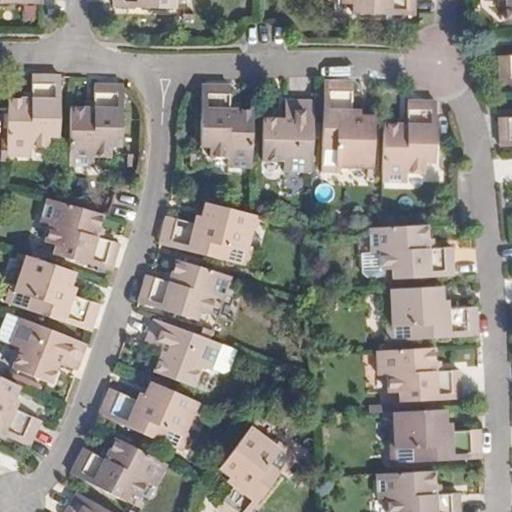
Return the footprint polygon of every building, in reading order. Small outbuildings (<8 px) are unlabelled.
[(112,0),(112,7),(172,9),(172,0),(112,0)] [(341,0),(342,5),(354,5),(354,14),(414,16),(414,0),(341,0)] [(511,0),(486,0),(487,3),(507,2),(507,23),(511,22),(511,0)] [(511,55),(500,57),(500,85),(511,84),(511,55)] [(59,138),(61,81),(33,79),(32,96),(32,103),(23,103),(7,102),(6,159),(31,159),(32,150),(49,150),(50,138),(59,138)] [(85,112),(70,112),(69,169),(91,170),(91,161),(112,160),(112,149),(121,149),(121,90),(94,89),(93,107),(93,112),(85,112)] [(357,118),(357,90),(329,89),(327,89),(326,181),(340,182),(340,176),(377,176),(378,123),(365,123),(365,118),(357,118)] [(253,176),(255,119),(241,119),(231,119),(231,112),(231,94),(202,94),(201,153),(210,153),(210,165),(229,166),(229,175),(253,176)] [(314,177),(315,107),(285,107),(285,124),(266,124),(265,166),(285,167),(284,176),(314,177)] [(438,171),(438,114),(410,113),(410,130),(410,136),(400,136),(386,136),(385,192),(410,192),(410,183),(429,184),(429,171),(438,171)] [(511,119),(501,120),(501,147),(511,146),(511,119)] [(96,238),(102,215),(48,201),(42,225),(50,227),(45,244),(57,247),(55,257),(113,272),(119,245),(96,238)] [(260,227),(209,215),(206,227),(199,225),(198,234),(171,229),(164,255),(253,278),(257,259),(253,257),(260,227)] [(433,246),(433,232),(384,235),(376,235),(377,258),(386,258),(386,276),(399,276),(399,285),(459,282),(458,256),(440,256),(433,256),(433,246)] [(91,334),(100,308),(74,299),(67,297),(70,287),(73,276),(24,260),(13,294),(28,300),(25,312),(91,334)] [(179,274),(175,286),(172,295),(166,293),(150,288),(142,314),(199,332),(201,323),(214,327),(219,310),(228,312),(235,290),(179,274)] [(172,295),(175,286),(170,284),(166,293),(172,295)] [(67,297),(74,299),(77,290),(70,287),(67,297)] [(390,349),(479,344),(478,325),(478,316),(451,317),(444,317),(444,308),(444,296),(393,298),(393,330),(390,330),(390,349)] [(85,346),(21,320),(10,347),(18,351),(11,370),(51,385),(58,367),(74,374),(85,346)] [(226,350),(160,325),(149,352),(167,360),(160,377),(199,393),(206,375),(216,378),(226,350)] [(439,371),(439,357),(383,360),(384,384),(393,384),(394,402),(407,402),(407,411),(466,408),(465,380),(446,381),(439,381),(439,371)] [(16,399),(21,388),(0,378),(0,431),(31,446),(42,422),(18,411),(22,402),(16,399)] [(190,443),(205,410),(156,388),(151,400),(146,398),(141,408),(118,397),(105,423),(190,460),(196,445),(190,443)] [(445,431),(445,417),(393,419),(395,455),(390,456),(391,469),(480,465),(479,437),(450,437),(450,431),(445,431)] [(289,456),(259,433),(227,474),(237,483),(233,488),(240,494),(226,511),(262,511),(301,461),(291,453),(289,456)] [(163,492),(174,472),(123,446),(117,457),(112,466),(106,463),(91,455),(79,478),(131,507),(136,499),(146,504),(155,489),(163,492)] [(112,466),(117,457),(111,454),(106,463),(112,466)] [(439,492),(438,479),(382,481),(383,505),(392,505),(391,511),(465,511),(465,500),(446,501),(439,501),(439,492)] [(106,511),(80,497),(72,511),(106,511)]
